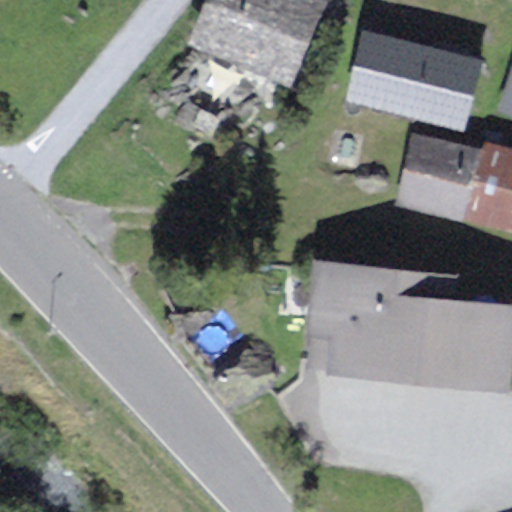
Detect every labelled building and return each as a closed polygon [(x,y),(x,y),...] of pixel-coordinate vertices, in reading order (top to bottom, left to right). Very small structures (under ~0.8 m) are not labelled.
[(313,0),(203,0),(186,42),(292,86),(324,4),(313,0)] [(486,55),(357,23),(340,93),(468,125),(486,55)] [(511,71),(498,113),(511,117),(511,71)] [(511,169),(391,144),(376,216),(511,244),(511,169)] [(443,267),(304,260),(300,337),(332,339),(331,373),(501,383),(505,310),(441,307),(443,267)]
